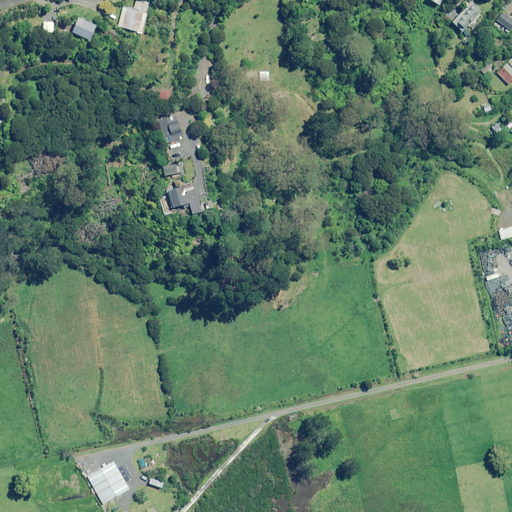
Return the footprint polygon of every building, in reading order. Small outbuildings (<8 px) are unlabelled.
[(481,11),(472,3),(464,12),(462,10),(451,22),(463,32),(475,18),(481,11)] [(148,14),(134,10),(124,7),(118,27),(143,33),(148,15),(148,14)] [(506,34),(511,26),(511,17),(510,16),(509,17),(501,11),(492,24),(506,34)] [(44,19),(44,18),(44,16),(43,15),(42,14),(41,13),(40,13),(39,13),(37,14),(36,15),(36,16),(35,17),(35,19),(36,20),(37,21),(38,22),(40,22),(41,22),(42,21),(43,20),(44,19)] [(96,25),(79,18),(72,33),(89,40),(96,25)] [(44,20),(43,23),(42,23),(42,29),(43,29),(43,32),(53,33),(55,21),(44,20)] [(511,55),(496,73),(508,84),(511,80),(511,55)] [(176,115),(155,122),(162,141),(168,138),(170,144),(185,138),(176,115)] [(183,162),(163,166),(165,176),(185,172),(183,162)] [(201,207),(203,206),(202,201),(199,202),(196,190),(182,193),(181,188),(168,191),(173,208),(190,203),(193,214),(202,212),(201,207)] [(511,237),(511,226),(498,230),(500,240),(511,237)] [(147,466),(145,457),(138,459),(141,468),(147,466)] [(119,470),(114,461),(88,476),(104,504),(130,489),(125,480),(132,476),(126,466),(119,470)] [(155,511),(153,508),(154,507),(151,501),(131,511),(155,511)]
